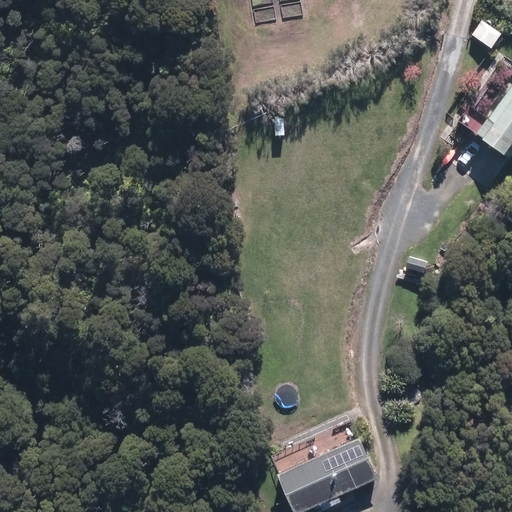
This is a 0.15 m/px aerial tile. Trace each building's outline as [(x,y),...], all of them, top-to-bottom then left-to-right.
[(484,18),(473,33),(494,47),(504,32),(484,18)] [(511,150),(511,85),(510,83),(474,132),(507,157),(511,150)] [(478,151),(483,141),(474,137),(469,146),(478,151)] [(257,392),(256,378),(243,378),(244,393),(257,392)] [(372,482),(375,481),(355,438),(273,477),(289,511),(308,511),(353,491),(357,500),(376,493),(372,482)]
